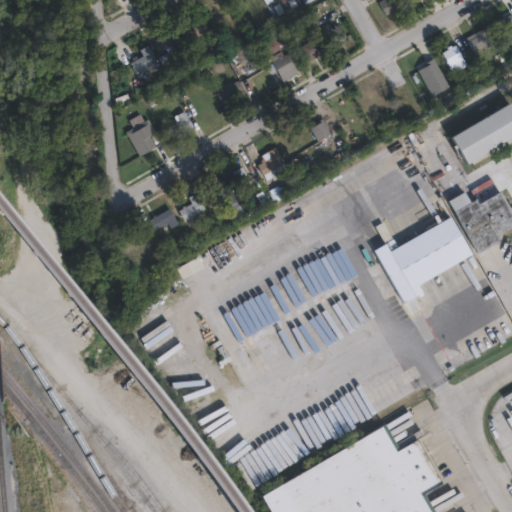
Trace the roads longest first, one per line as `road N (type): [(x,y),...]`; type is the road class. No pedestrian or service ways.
road 1 (residential): [(123,200),(471,0)]
road 2 (residential): [(123,200),(114,200),(92,0)]
road 3 (residential): [(511,498),(475,431),(474,407),(481,389),(511,367)]
